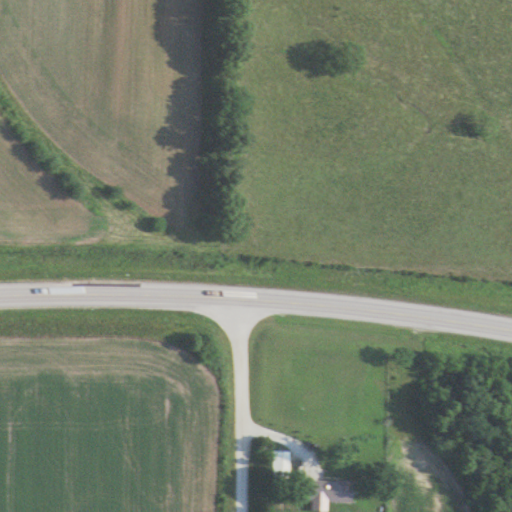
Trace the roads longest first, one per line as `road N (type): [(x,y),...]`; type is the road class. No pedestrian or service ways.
road 1 (primary): [(0,301),(196,297),(511,330)]
road 2 (residential): [(249,511),(245,302)]
